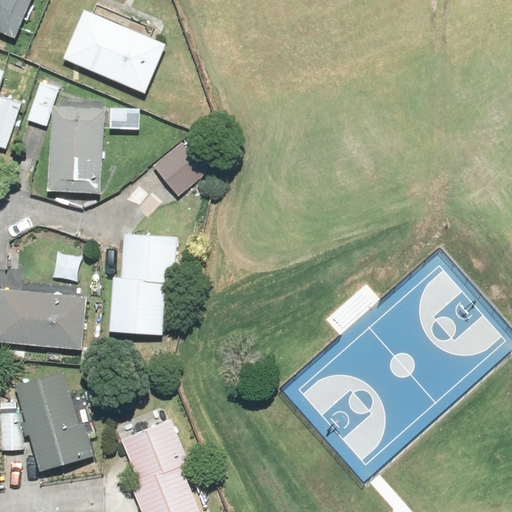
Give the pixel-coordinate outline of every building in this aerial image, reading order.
[(30,0),(0,0),(0,27),(17,34),(30,0)] [(166,42),(85,9),(65,59),(146,92),(166,42)] [(27,103),(5,96),(0,109),(0,145),(12,149),(27,103)] [(110,106),(51,102),(46,189),(104,192),(110,106)] [(147,110),(114,108),(114,128),(146,129),(147,110)] [(213,172),(188,142),(158,166),(182,196),(213,172)] [(178,234),(123,231),(120,277),(111,276),(108,330),(164,334),(168,283),(174,283),(178,234)] [(0,287),(0,288),(0,340),(82,348),(88,295),(0,287)] [(64,372),(16,386),(40,470),(95,455),(86,422),(79,424),(64,372)] [(140,480),(132,483),(142,511),(199,511),(182,466),(190,463),(174,419),(123,437),(140,480)]
